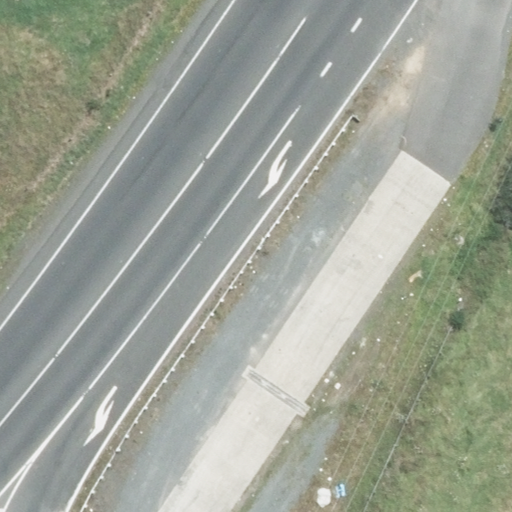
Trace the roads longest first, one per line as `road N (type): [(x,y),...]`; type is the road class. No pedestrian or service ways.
road 1 (secondary): [(361,0),(316,112),(52,471),(38,511)]
road 2 (secondary): [(314,0),(227,134),(0,413)]
